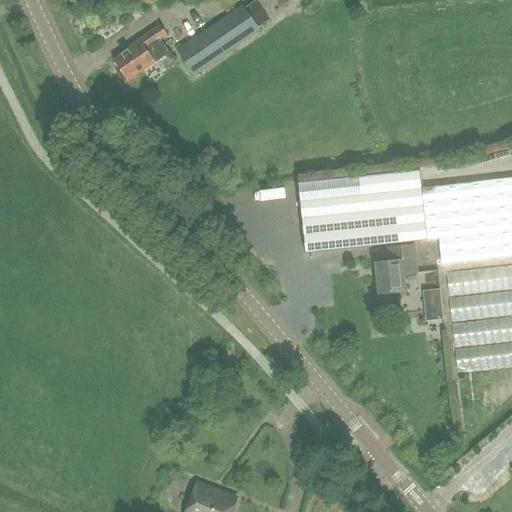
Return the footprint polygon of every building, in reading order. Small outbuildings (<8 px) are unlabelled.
[(333,16),(282,20),(284,52),(335,48),(333,16)] [(282,20),(231,24),(233,56),(284,52),(282,20)] [(169,52),(160,39),(167,34),(160,24),(127,47),(129,49),(114,59),(128,80),(169,52)] [(417,171),(297,185),(304,253),(321,251),(416,240),(438,238),(442,264),(511,256),(511,178),(419,189),(417,171)] [(407,290),(405,274),(419,272),(415,244),(389,248),(391,262),(375,264),(379,294),(407,290)] [(467,370),(511,366),(511,276),(497,277),(499,299),(480,301),(482,321),(463,323),(467,370)] [(231,511),(237,498),(198,484),(187,511),(231,511)]
